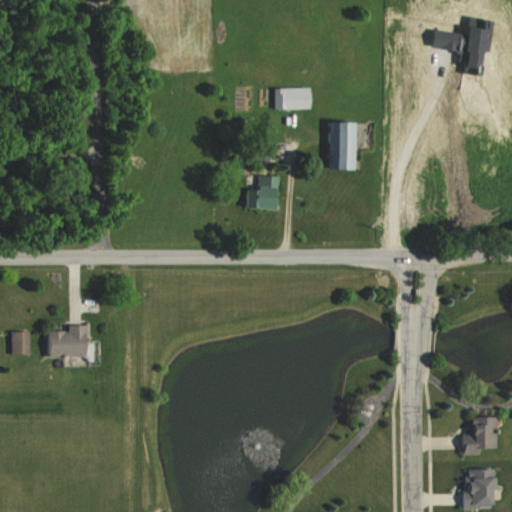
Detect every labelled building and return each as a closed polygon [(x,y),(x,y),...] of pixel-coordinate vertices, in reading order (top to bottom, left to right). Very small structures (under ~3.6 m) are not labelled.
[(302,86),(268,86),(268,107),(302,107),(302,86)] [(345,168),(346,120),(320,119),(319,167),(345,168)] [(264,159),(264,143),(246,142),(246,159),(264,159)] [(271,208),(272,174),(251,173),(250,188),(239,188),(238,206),(271,208)] [(81,323),(61,323),(61,329),(38,330),(39,356),(82,355),(81,323)] [(25,330),(5,330),(5,352),(25,352),(25,330)] [(489,414),(462,415),(463,440),(454,441),(454,453),(474,453),(474,446),(490,446),(489,414)] [(455,507),(482,507),(482,488),(487,488),(487,468),(462,467),(462,476),(455,476),(455,507)]
